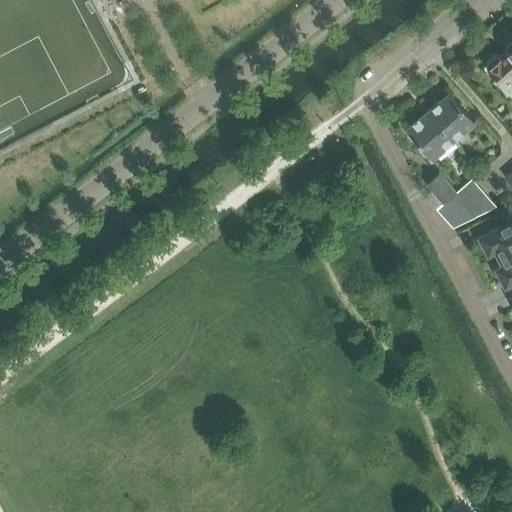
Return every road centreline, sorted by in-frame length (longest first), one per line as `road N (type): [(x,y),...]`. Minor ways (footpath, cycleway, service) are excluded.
road 1 (residential): [(486,0),(364,103),(511,380)]
road 2 (residential): [(0,264),(338,0)]
